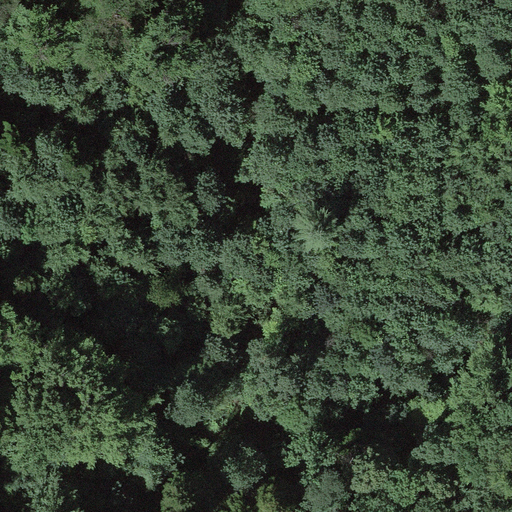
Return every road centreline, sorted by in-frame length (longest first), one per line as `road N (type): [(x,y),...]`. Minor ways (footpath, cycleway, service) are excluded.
road 1 (track): [(511,333),(483,360),(392,408),(255,435),(147,403),(48,309),(0,242)]
road 2 (track): [(214,0),(240,45),(310,106),(342,117),(431,105),(511,76)]
